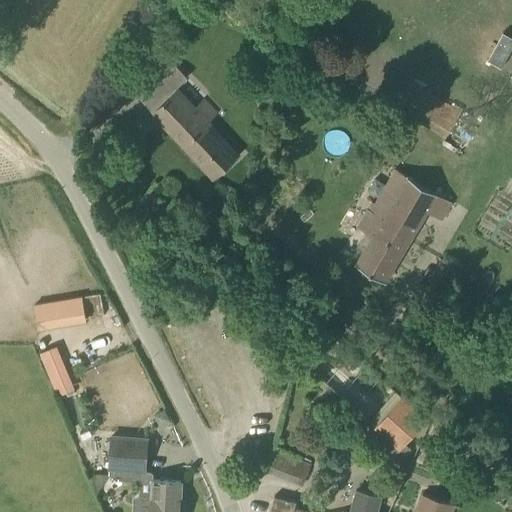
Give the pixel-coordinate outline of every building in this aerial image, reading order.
[(195,107),(178,89),(176,87),(187,76),(171,59),(136,93),(215,177),(239,155),(207,120),(217,111),(205,98),(195,107)] [(447,138),(463,111),(410,81),(395,107),(447,138)] [(443,218),(452,201),(395,167),(374,202),(372,201),(356,227),(372,237),(356,263),(385,281),(428,210),(443,218)] [(82,296),(45,302),(35,304),(39,324),(86,316),(82,296)] [(57,396),(75,388),(57,346),(39,353),(57,396)] [(406,442),(427,418),(396,391),(369,421),(393,442),(387,450),(400,461),(412,447),(406,442)] [(146,470),(148,439),(111,436),(108,467),(146,470)] [(420,459),(449,471),(457,453),(428,440),(420,459)] [(304,484),(312,463),(274,449),(266,469),(304,484)] [(179,511),(181,480),(153,479),(152,495),(140,495),(135,498),(134,511),(179,511)] [(345,510),(344,511),(378,511),(383,495),(356,488),(350,511),(345,510)] [(416,511),(452,511),(456,503),(423,493),(416,511)] [(311,511),(295,508),(296,501),(275,495),(270,511),(311,511)]
